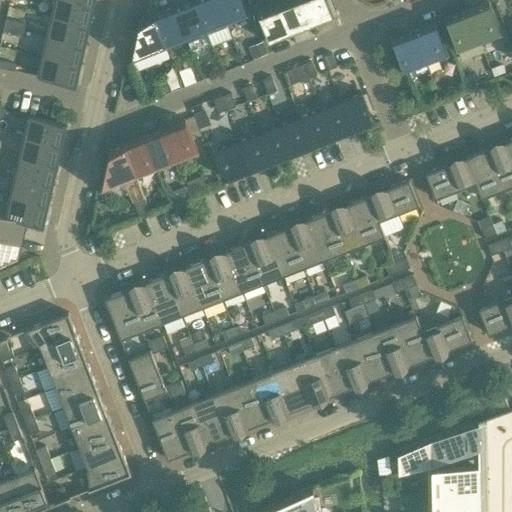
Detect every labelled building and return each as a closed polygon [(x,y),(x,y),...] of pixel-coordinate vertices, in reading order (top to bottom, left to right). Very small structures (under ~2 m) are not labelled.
[(84,0),(57,0),(55,14),(92,23),(96,3),(84,0)] [(193,0),(187,0),(173,6),(186,40),(206,32),(193,0)] [(231,38),(226,24),(217,0),(193,0),(206,32),(207,32),(212,46),(231,38)] [(241,0),(217,0),(226,24),(247,16),(241,0)] [(292,34),(278,0),(257,8),(271,43),(292,34)] [(301,0),(279,0),(278,0),(292,34),(312,27),(301,0)] [(325,0),(301,0),(312,27),(333,18),(325,0)] [(488,1),(467,9),(480,43),(501,35),(488,1)] [(173,6),(153,13),(166,47),(186,40),(173,6)] [(480,43),(467,9),(446,17),(459,51),(480,43)] [(166,47),(153,13),(140,18),(131,61),(166,47)] [(55,14),(50,34),(87,43),(92,23),(55,14)] [(7,18),(6,24),(26,29),(27,22),(7,18)] [(434,22),(413,30),(426,64),(447,56),(434,22)] [(26,29),(6,24),(4,31),(24,35),(26,29)] [(426,64),(413,30),(392,38),(405,72),(426,64)] [(50,34),(45,55),(82,63),(87,43),(50,34)] [(249,47),(254,58),(268,53),(264,41),(249,47)] [(323,56),(328,70),(337,66),(332,53),(323,56)] [(82,63),(45,55),(41,74),(40,74),(40,75),(78,84),(82,63)] [(0,65),(16,69),(18,63),(0,58),(0,65)] [(312,60),(302,64),(308,78),(317,74),(312,60)] [(490,68),(493,77),(504,72),(501,64),(490,68)] [(292,68),(283,72),(288,85),(297,82),(292,68)] [(462,78),(467,88),(477,84),(473,74),(462,78)] [(262,80),(268,93),(277,90),(271,76),(262,80)] [(155,82),(160,95),(172,91),(166,77),(155,82)] [(242,88),(248,101),(257,98),(251,84),(242,88)] [(360,91),(339,99),(352,133),(373,125),(360,91)] [(231,92),(222,95),(227,109),(236,106),(231,92)] [(227,109),(222,95),(213,99),(218,113),(227,109)] [(339,99),(319,107),(332,141),(352,133),(339,99)] [(319,107),(299,115),(312,149),(332,141),(319,107)] [(31,115),(27,135),(64,143),(69,123),(31,114),(31,115)] [(299,115),(279,123),(292,157),(312,149),(299,115)] [(186,119),(193,139),(201,134),(194,116),(186,119)] [(184,119),(163,128),(176,162),(197,154),(184,119)] [(279,123),(259,131),(272,165),(292,157),(279,123)] [(163,128),(143,136),(156,170),(176,162),(163,128)] [(259,131),(239,139),(252,173),(272,165),(259,131)] [(27,135),(22,155),(59,163),(64,143),(27,135)] [(143,136),(123,143),(136,177),(137,177),(156,170),(143,136)] [(252,173),(239,139),(218,147),(231,181),(252,173)] [(489,147),(487,148),(503,188),(511,184),(511,151),(508,140),(507,140),(508,143),(490,149),(489,147)] [(136,177),(123,143),(111,148),(101,191),(136,177)] [(487,148),(467,155),(483,196),(503,188),(487,148)] [(22,155),(18,175),(55,183),(59,163),(22,155)] [(483,196),(467,155),(467,156),(468,158),(450,165),(449,163),(427,171),(437,197),(476,181),(482,196),(483,196)] [(18,175),(13,195),(50,203),(55,183),(18,175)] [(186,181),(189,190),(190,193),(207,187),(202,175),(186,181)] [(371,193),(369,194),(385,234),(386,234),(380,219),(420,203),(410,178),(388,186),(389,189),(372,196),(371,193)] [(134,203),(139,217),(150,212),(144,198),(144,199),(139,186),(133,189),(137,201),(134,203)] [(190,193),(189,190),(179,194),(181,200),(192,196),(190,193)] [(369,194),(349,201),(365,242),(385,234),(369,194)] [(13,195),(9,214),(18,216),(17,218),(27,220),(45,224),(50,203),(13,195)] [(330,209),(329,209),(345,250),(365,242),(349,201),(348,202),(349,205),(331,211),(330,209)] [(329,209),(309,217),(325,258),(345,250),(329,209)] [(0,211),(0,233),(22,239),(27,220),(17,218),(18,216),(9,214),(0,211)] [(290,225),(289,225),(305,266),(325,258),(309,217),(307,218),(308,220),(291,227),(290,225)] [(503,219),(494,222),(497,233),(507,229),(503,219)] [(497,233),(494,222),(481,227),(485,237),(497,233)] [(289,225),(269,233),(284,274),(305,266),(289,225)] [(22,239),(0,233),(0,263),(19,256),(19,254),(22,239)] [(250,240),(249,241),(264,281),(284,274),(269,233),(267,233),(268,236),(251,243),(250,240)] [(511,241),(510,235),(501,239),(505,249),(511,246),(511,241)] [(505,249),(501,239),(488,244),(492,254),(505,249)] [(249,241),(228,249),(244,289),(264,281),(249,241)] [(209,256),(208,256),(224,297),(244,289),(228,249),(227,249),(227,252),(210,258),(209,256)] [(208,256),(188,264),(204,305),(224,297),(208,256)] [(408,256),(395,261),(399,271),(412,266),(408,256)] [(399,271),(395,261),(386,264),(390,274),(399,271)] [(169,272),(168,272),(184,313),(204,305),(188,264),(186,265),(187,268),(170,274),(169,272)] [(168,272),(148,280),(163,321),(184,313),(168,272)] [(415,272),(402,278),(406,288),(419,283),(415,272)] [(368,274),(356,278),(359,286),(371,282),(368,274)] [(359,286),(356,278),(344,283),(347,291),(359,286)] [(406,288),(402,278),(393,281),(397,291),(406,288)] [(129,287),(127,288),(143,329),(163,321),(148,280),(146,281),(147,283),(130,290),(129,287)] [(143,329),(127,288),(106,296),(122,337),(143,329)] [(327,289),(316,294),(319,302),(331,298),(327,289)] [(373,289),(362,293),(365,301),(377,297),(373,289)] [(365,301),(362,293),(350,298),(353,306),(365,301)] [(511,293),(486,304),(483,297),(477,300),(489,332),(511,323),(511,321),(511,320),(511,293)] [(319,302),(316,294),(304,299),(307,307),(319,302)] [(333,304),(322,309),(325,317),(336,313),(333,304)] [(287,305),(275,310),(279,318),(290,313),(287,305)] [(325,317),(322,309),(310,313),(313,322),(325,317)] [(42,344),(78,330),(70,310),(61,314),(61,313),(59,313),(60,314),(27,327),(28,328),(29,328),(42,344)] [(279,318),(275,310),(264,314),(267,323),(279,318)] [(417,313),(416,314),(432,354),(433,354),(432,352),(450,345),(450,347),(473,338),(463,313),(423,328),(417,313)] [(416,314),(396,322),(412,362),(432,354),(416,314)] [(293,320),(281,324),(285,333),(296,328),(293,320)] [(247,321),(235,325),(238,334),(250,329),(247,321)] [(396,322),(376,329),(392,370),(393,370),(392,367),(409,360),(410,363),(412,362),(396,322)] [(285,333),(281,324),(269,329),(273,337),(285,333)] [(238,334),(235,325),(224,330),(227,338),(238,334)] [(376,329),(356,337),(372,378),(392,370),(376,329)] [(42,344),(50,365),(85,350),(82,343),(83,342),(83,341),(82,341),(78,330),(42,344)] [(0,350),(13,346),(11,346),(7,336),(10,335),(9,334),(0,337),(0,350)] [(165,334),(157,337),(161,349),(169,345),(165,334)] [(207,336),(195,341),(198,349),(210,345),(207,336)] [(253,336),(241,340),(244,349),(256,344),(253,336)] [(149,340),(152,348),(153,352),(161,349),(157,337),(149,340)] [(356,337),(336,345),(352,386),(353,385),(352,383),(369,376),(370,379),(372,378),(356,337)] [(244,349),(241,340),(229,345),(232,353),(244,349)] [(198,349),(195,341),(183,345),(187,354),(198,349)] [(336,345),(316,353),(332,393),(352,386),(336,345)] [(13,346),(0,350),(0,351),(3,359),(16,354),(13,346)] [(166,384),(153,352),(152,348),(130,356),(145,397),(168,388),(166,384)] [(50,365),(58,385),(93,371),(89,360),(90,359),(89,358),(85,350),(50,365)] [(213,351),(200,356),(204,364),(216,360),(213,351)] [(316,353),(296,361),(312,401),(313,401),(312,399),(329,392),(330,394),(332,393),(316,353)] [(204,364),(200,356),(189,360),(192,369),(204,364)] [(277,361),(273,363),(291,409),(312,401),(296,361),(279,367),(277,361)] [(6,367),(11,380),(21,376),(16,363),(6,367)] [(273,369),(255,377),(271,417),(272,417),(271,414),(288,408),(289,410),(291,409),(273,363),(271,364),(273,369)] [(58,385),(65,405),(101,391),(98,383),(99,383),(98,381),(98,382),(93,371),(58,385)] [(21,376),(11,380),(16,392),(26,389),(21,376)] [(255,377),(235,384),(250,425),(271,417),(255,377)] [(182,378),(174,381),(179,393),(187,390),(182,378)] [(174,381),(173,382),(166,384),(168,388),(171,396),(179,393),(174,381)] [(235,384),(214,392),(230,433),(232,433),(231,430),(248,423),(249,426),(250,425),(235,384)] [(65,405),(73,425),(109,411),(105,400),(105,398),(104,399),(101,391),(65,405)] [(214,392),(194,400),(210,441),(230,433),(214,392)] [(194,400),(174,408),(190,449),(191,448),(190,446),(208,439),(209,441),(210,441),(194,400)] [(22,407),(27,420),(36,416),(32,403),(22,407)] [(190,449),(174,408),(153,416),(169,457),(190,449)] [(14,410),(4,414),(9,427),(19,423),(14,410)] [(73,425),(81,445),(117,431),(114,423),(114,422),(113,422),(109,411),(73,425)] [(36,416),(27,420),(32,432),(41,429),(36,416)] [(431,466),(439,466),(439,464),(480,448),(479,422),(399,453),(400,472),(429,467),(431,466)] [(9,427),(0,430),(9,427),(14,439),(24,435),(19,423),(9,427)] [(81,445),(89,465),(125,451),(120,440),(121,440),(121,439),(120,439),(117,431),(81,445)] [(37,447),(42,460),(52,456),(47,443),(37,447)] [(125,451),(89,465),(91,486),(90,486),(90,487),(122,475),(123,476),(124,475),(123,475),(132,471),(125,451)] [(52,456),(42,460),(47,473),(64,466),(59,455),(53,457),(52,456)] [(429,467),(429,492),(481,491),(480,465),(439,466),(431,466),(429,467)] [(36,466),(16,474),(31,511),(38,508),(39,509),(40,508),(40,507),(51,503),(46,492),(36,466)] [(16,474),(0,479),(0,488),(9,511),(27,511),(31,511),(16,474)] [(65,485),(46,492),(51,503),(72,495),(71,494),(69,495),(65,485)] [(269,504),(270,511),(322,511),(320,494),(315,494),(314,486),(269,504)] [(9,511),(0,488),(0,511),(9,511)] [(429,492),(429,511),(481,511),(481,491),(429,492)]
